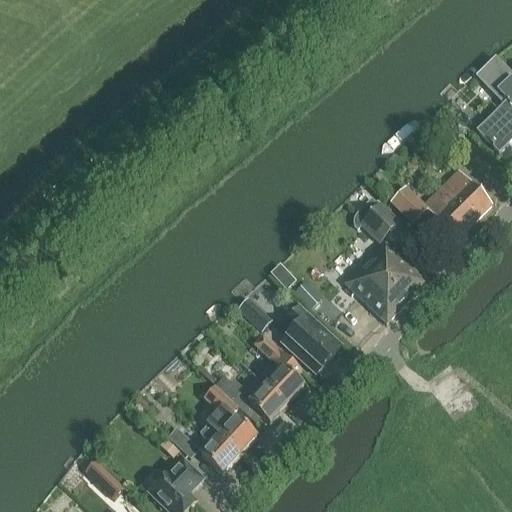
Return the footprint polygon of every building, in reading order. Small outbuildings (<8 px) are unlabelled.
[(478,134),(490,147),(489,148),(492,151),(493,150),(499,156),(511,142),(511,78),(495,62),(477,79),(496,98),(499,95),(508,105),(478,134)] [(457,176),(424,209),(442,228),(438,231),(445,238),(449,234),(457,242),(490,209),(457,176)] [(388,204),(410,228),(425,214),(402,190),(388,204)] [(362,229),(380,246),(386,240),(398,252),(412,237),(381,208),(379,210),(372,203),(357,219),(355,223),(355,227),(356,231),(358,233),(362,229)] [(346,288),(387,327),(427,286),(385,246),(346,288)] [(286,290),(295,282),(283,269),(274,277),(286,290)] [(345,352),(298,309),(283,325),(292,333),(280,345),(319,380),(345,352)] [(264,315),(253,327),(262,335),(273,324),(264,315)] [(304,391),(296,384),(302,377),(262,339),(253,348),(272,366),(257,382),(287,409),(304,391)] [(222,379),(213,388),(238,410),(251,422),(257,415),(270,427),(287,409),(257,382),(246,394),(235,384),(231,388),(222,379)] [(205,429),(239,461),(256,442),(229,418),(236,411),(212,389),(202,401),(217,415),(205,429)] [(223,478),(239,461),(205,429),(198,436),(211,448),(202,458),(223,478)] [(168,441),(191,463),(200,453),(177,432),(168,441)] [(166,442),(160,449),(173,461),(180,455),(166,442)] [(164,511),(189,511),(197,504),(190,497),(204,483),(183,462),(169,477),(168,476),(148,496),(164,511)] [(96,465),(87,474),(116,503),(125,494),(96,465)]
